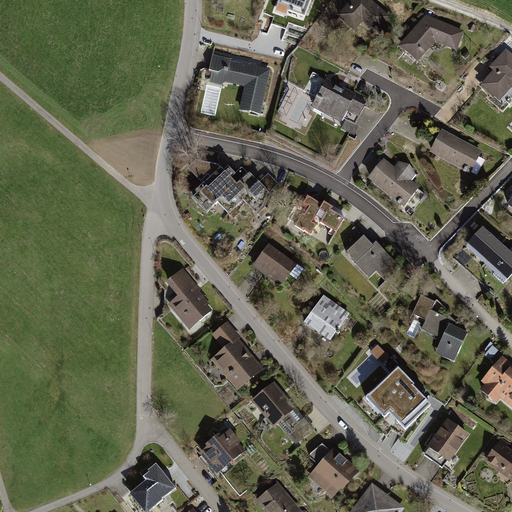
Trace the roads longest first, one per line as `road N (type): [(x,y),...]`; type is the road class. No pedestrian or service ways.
road 1 (residential): [(462,511),(345,429),(155,207)]
road 2 (unclassified): [(141,415),(155,207)]
road 3 (residential): [(170,136),(260,153),(338,185)]
road 4 (unclassified): [(170,136),(192,0)]
road 5 (residential): [(141,415),(223,511)]
road 6 (residential): [(422,255),(511,166)]
road 7 (residential): [(422,255),(511,339)]
